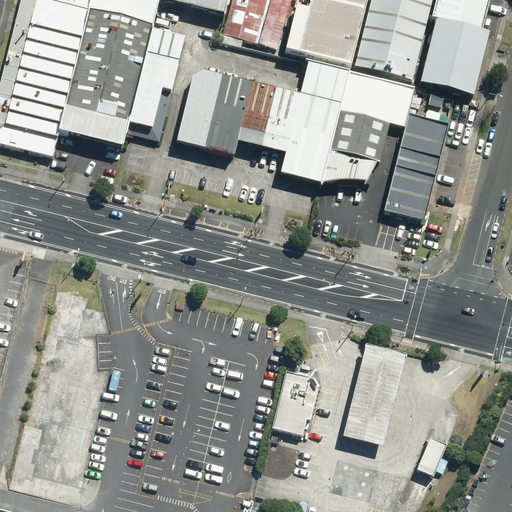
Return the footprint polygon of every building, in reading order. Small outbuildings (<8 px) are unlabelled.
[(87,15),(23,0),(19,0),(14,19),(0,81),(0,146),(52,158),(57,135),(87,15)] [(23,0),(87,15),(90,0),(23,0)] [(90,0),(87,15),(152,31),(159,3),(159,0),(90,0)] [(234,0),(159,0),(159,3),(229,20),(234,0)] [(279,57),(292,0),(255,0),(244,48),(279,57)] [(317,0),(301,65),(347,76),(365,0),(317,0)] [(370,0),(352,73),(414,92),(436,0),(370,0)] [(497,0),(436,0),(414,92),(472,106),(497,0)] [(128,130),(152,31),(87,15),(57,135),(123,151),(128,130)] [(163,139),(187,40),(152,31),(128,130),(163,139)] [(278,180),(322,191),(348,80),(304,70),(296,104),(283,161),(278,180)] [(251,93),(190,78),(173,151),(234,165),(237,150),(251,93)] [(251,93),(237,150),(283,161),(296,104),(251,93)] [(373,171),(383,129),(341,119),(331,161),(373,171)] [(444,134),(405,125),(382,221),(421,231),(444,134)] [(64,323),(49,320),(41,355),(56,358),(64,323)] [(406,356),(366,346),(344,438),(384,447),(406,356)] [(307,377),(285,371),(271,428),(302,436),(306,420),(313,389),(307,377)] [(317,390),(313,389),(306,420),(310,420),(317,390)] [(439,442),(430,438),(416,470),(425,474),(432,477),(446,445),(439,442)] [(30,475),(17,471),(12,491),(26,494),(30,475)]
